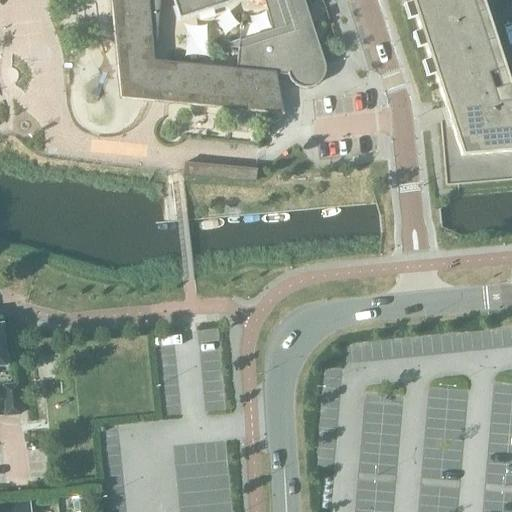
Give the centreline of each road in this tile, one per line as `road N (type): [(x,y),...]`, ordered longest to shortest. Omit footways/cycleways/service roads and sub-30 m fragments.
road 1 (residential): [(367,0),(403,121),(421,305)]
road 2 (tertiary): [(286,511),(279,373),(287,348),(322,320),(421,305)]
